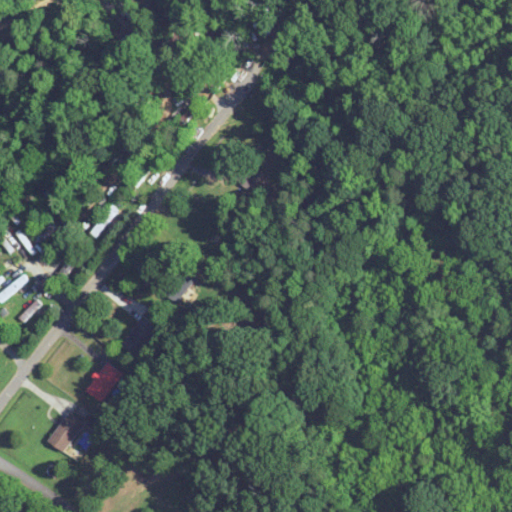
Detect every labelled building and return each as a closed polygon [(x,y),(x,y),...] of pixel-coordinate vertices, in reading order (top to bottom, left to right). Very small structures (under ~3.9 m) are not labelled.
[(250,188),(259,177),(248,168),(240,179),(250,188)] [(43,243),(61,230),(51,218),(33,231),(43,243)] [(0,255),(0,266),(13,256),(9,249),(0,255)] [(178,303),(200,275),(185,263),(163,290),(178,303)] [(30,282),(25,275),(0,292),(0,299),(2,302),(30,282)] [(160,327),(144,316),(123,345),(139,356),(160,327)] [(126,375),(109,362),(88,389),(105,402),(126,375)] [(85,424),(71,413),(48,440),(63,452),(85,424)] [(161,511),(182,511),(167,488),(152,497),(161,511)]
